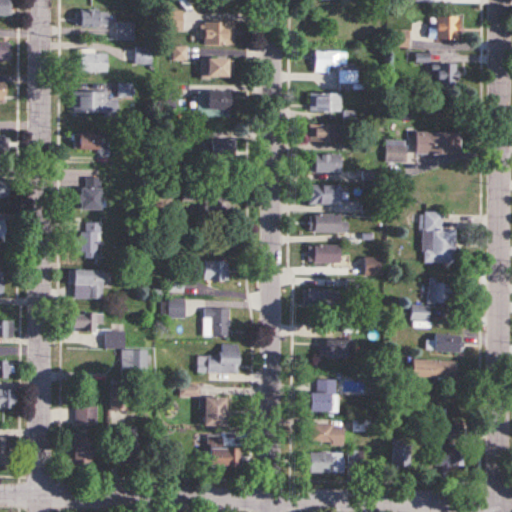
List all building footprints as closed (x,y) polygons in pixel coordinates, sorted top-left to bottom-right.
[(9,0),(0,0),(0,15),(10,16),(9,0)] [(181,31),(181,10),(162,10),(162,31),(181,31)] [(107,28),(107,11),(74,11),(74,28),(107,28)] [(458,40),(458,17),(436,17),(436,40),(458,40)] [(134,22),(115,22),(115,42),(134,42),(134,22)] [(203,22),(203,45),(233,45),(233,22),(203,22)] [(392,31),(392,47),(407,47),(407,31),(392,31)] [(187,48),(174,46),(172,59),(185,61),(187,48)] [(134,66),(152,66),(152,47),(134,47),(134,66)] [(107,73),(107,51),(77,51),(77,73),(107,73)] [(346,52),(313,52),(313,73),(329,73),(329,66),(346,66),(346,52)] [(232,59),(200,59),(200,78),(232,78),(232,59)] [(456,65),(433,65),(433,85),(456,85),(456,65)] [(118,98),(132,98),(132,84),(118,84),(118,98)] [(195,117),(233,117),(233,92),(195,92),(195,117)] [(106,93),(71,93),(71,116),(116,116),(116,100),(106,100),(106,93)] [(340,94),(309,94),(309,112),(340,112),(340,94)] [(308,143),(337,143),(337,124),(308,124),(308,143)] [(0,152),(8,152),(8,133),(0,132),(0,152)] [(414,155),(459,155),(459,133),(414,133),(414,155)] [(77,151),(107,151),(107,134),(77,134),(77,151)] [(209,140),(209,161),(233,161),(233,140),(209,140)] [(384,162),(405,162),(405,142),(384,142),(384,162)] [(309,173),(343,173),(343,155),(309,155),(309,173)] [(99,211),(99,178),(77,178),(77,211),(99,211)] [(8,180),(0,179),(0,198),(8,199),(8,180)] [(307,204),(351,204),(351,186),(307,186),(307,204)] [(203,214),(231,214),(231,189),(203,189),(203,214)] [(183,201),(198,201),(198,191),(183,191),(183,201)] [(442,212),(422,212),(420,263),(454,264),(455,230),(442,229),(442,212)] [(346,233),(346,222),(340,222),(340,215),(309,215),(309,233),(346,233)] [(99,223),(85,223),(85,232),(80,232),(80,259),(99,259),(99,223)] [(308,264),(338,264),(338,246),(308,246),(308,264)] [(363,276),(381,276),(381,258),(363,258),(363,276)] [(201,282),(228,282),(228,262),(201,262),(201,282)] [(102,299),(102,271),(71,271),(71,299),(102,299)] [(427,306),(410,305),(409,320),(428,322),(429,305),(449,306),(451,282),(429,280),(427,306)] [(336,306),(336,290),(305,290),(305,306),(336,306)] [(228,309),(203,309),(203,336),(228,336),(228,309)] [(99,314),(71,314),(71,332),(99,332),(99,314)] [(11,321),(0,321),(0,337),(11,338),(11,321)] [(123,332),(104,332),(104,349),(121,349),(120,373),(147,374),(147,350),(123,350),(123,332)] [(460,353),(460,335),(433,335),(432,353),(460,353)] [(353,341),(319,341),(319,359),(353,359),(353,341)] [(238,344),(219,344),(219,356),(196,356),(196,373),(238,373),(238,344)] [(448,378),(447,383),(457,383),(458,361),(412,360),(412,378),(448,378)] [(8,361),(0,361),(0,377),(8,378),(8,361)] [(307,413),(337,413),(337,380),(316,380),(316,393),(307,393),(307,413)] [(198,397),(198,386),(179,386),(179,397),(198,397)] [(127,412),(127,387),(110,387),(110,412),(127,412)] [(0,407),(14,408),(14,390),(0,389),(0,407)] [(201,427),(225,427),(225,398),(201,398),(201,427)] [(74,427),(96,427),(96,407),(74,407),(74,427)] [(340,424),(307,424),(307,446),(340,446),(340,424)] [(457,430),(448,430),(447,446),(432,445),(432,468),(456,468),(457,430)] [(68,466),(94,466),(94,436),(68,436),(68,466)] [(136,456),(133,436),(114,439),(117,459),(136,456)] [(237,469),(237,449),(222,449),(222,436),(206,436),(206,469),(237,469)] [(409,469),(409,446),(392,446),(392,469),(409,469)] [(360,452),(349,452),(349,468),(360,468),(360,452)] [(306,474),(341,474),(341,454),(306,454),(306,474)]
